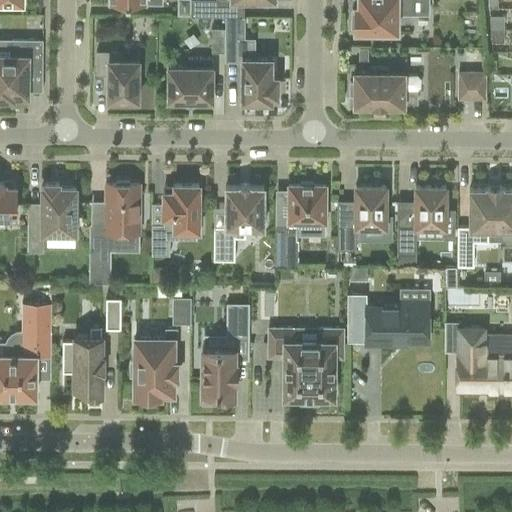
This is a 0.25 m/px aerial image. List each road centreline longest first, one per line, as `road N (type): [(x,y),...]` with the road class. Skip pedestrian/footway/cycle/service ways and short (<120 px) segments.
road 1 (residential): [(511,455),(249,457),(207,442),(0,447)]
road 2 (residential): [(311,142),(63,141)]
road 3 (residential): [(511,143),(311,142)]
road 4 (residential): [(311,142),(312,0)]
road 5 (residential): [(63,141),(64,0)]
